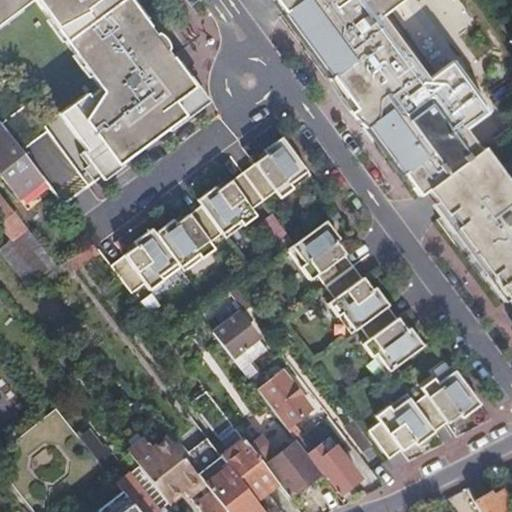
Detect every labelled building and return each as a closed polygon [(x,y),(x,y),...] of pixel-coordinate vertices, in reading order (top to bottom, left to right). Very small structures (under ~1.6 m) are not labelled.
[(0,0),(0,18),(24,0),(31,0),(100,92),(90,101),(84,92),(56,113),(83,149),(77,153),(86,165),(82,168),(91,181),(200,100),(126,0),(0,0)] [(270,0),(416,195),(424,189),(474,152),(476,150),(462,132),(471,126),(468,122),(479,114),(482,118),(486,114),(483,111),(484,110),(448,61),(432,73),(384,9),(395,0),(270,0)] [(31,87),(23,77),(12,85),(5,77),(0,80),(0,177),(16,198),(41,179),(18,150),(45,130),(20,95),(31,87)] [(252,164),(239,173),(260,201),(263,199),(272,192),(277,198),(290,189),(290,188),(287,184),(304,171),(279,137),(261,151),(263,154),(251,164),(252,164)] [(492,176),(497,172),(479,148),(476,150),(474,152),(492,176)] [(492,176),(474,152),(424,189),(442,213),(434,219),(498,305),(511,293),(511,191),(497,172),(492,176)] [(304,171),(287,184),(290,188),(308,175),(304,171)] [(260,201),(239,173),(228,181),(215,190),(212,186),(194,200),(198,205),(219,234),(236,221),(240,225),(240,226),(253,215),(249,209),(258,202),(258,203),(260,201)] [(41,179),(16,198),(20,203),(45,184),(41,179)] [(24,228),(0,198),(0,229),(39,278),(40,281),(56,268),(24,228)] [(219,234),(198,205),(186,215),(186,214),(173,224),(170,220),(152,233),(174,263),(177,267),(178,267),(195,254),(198,258),(198,259),(212,249),(207,242),(216,235),(219,234)] [(270,216),(258,224),(279,252),(290,243),(270,216)] [(236,221),(219,234),(222,238),(240,225),(236,221)] [(336,239),(323,221),(292,244),(289,246),(301,264),(297,267),(307,280),(313,276),(320,284),(320,285),(322,287),(350,266),(341,255),(342,254),(333,241),(336,239)] [(39,278),(0,229),(0,230),(7,239),(0,244),(0,253),(28,288),(39,278)] [(152,233),(149,229),(130,242),(133,246),(120,255),(121,256),(107,265),(129,293),(133,291),(133,290),(141,283),(146,290),(160,280),(157,276),(174,263),(152,233)] [(72,270),(97,251),(89,242),(65,261),(70,268),(72,270)] [(301,264),(289,246),(285,249),(297,267),(301,264)] [(198,258),(195,254),(178,267),(181,271),(198,258)] [(65,261),(56,268),(40,281),(46,288),(70,268),(65,261)] [(177,267),(174,263),(157,276),(160,280),(177,267)] [(359,278),(350,266),(322,287),(324,290),(331,299),(325,304),(335,317),(339,313),(352,331),(357,327),(385,306),(386,305),(372,287),(369,290),(359,277),(359,278)] [(216,327),(209,331),(237,367),(241,363),(238,358),(242,355),(245,361),(263,347),(229,303),(210,318),(216,327)] [(394,318),(385,306),(357,327),(359,330),(366,339),(360,344),(370,357),(374,354),(387,371),(421,346),(407,327),(404,330),(394,318)] [(352,331),(339,313),(335,317),(348,334),(352,331)] [(374,354),(370,357),(383,374),(387,371),(374,354)] [(435,383),(453,370),(449,365),(431,378),(435,383)] [(478,404),(453,370),(435,383),(431,378),(431,377),(418,388),(423,395),(414,402),(412,403),(432,431),(444,423),(457,414),(460,417),(478,404)] [(293,441),(299,437),(289,424),(308,410),(278,371),(258,386),(255,383),(251,386),(293,441)] [(244,443),(203,390),(187,403),(215,438),(216,436),(226,449),(217,456),(251,498),(273,481),(244,443)] [(404,393),(386,406),(389,410),(407,397),(404,393)] [(413,445),(432,431),(412,403),(411,403),(407,397),(389,410),(386,406),(386,405),(373,416),(377,422),(368,429),(368,428),(365,431),(386,459),(397,450),(398,450),(411,441),(413,445)] [(87,429),(77,437),(94,459),(104,451),(87,429)] [(180,457),(185,453),(170,434),(165,438),(180,457)] [(273,481),(286,498),(318,472),(304,454),(297,446),(293,441),(273,456),(255,434),(244,443),(273,481)] [(303,441),(299,436),(299,437),(293,441),(297,446),(303,441)] [(195,476),(180,457),(165,438),(164,437),(150,449),(142,438),(126,452),(165,500),(195,476)] [(251,498),(217,456),(203,438),(185,453),(180,457),(195,476),(200,483),(223,511),(260,511),(261,511),(251,498)] [(333,491),(334,493),(335,492),(337,493),(338,493),(342,498),(345,498),(348,496),(342,489),(357,478),(325,438),(311,448),(305,453),(334,490),(333,491)] [(305,453),(311,448),(303,441),(297,446),(304,454),(305,453)] [(104,451),(94,459),(113,483),(125,473),(111,455),(108,456),(104,451)] [(125,473),(113,483),(119,490),(123,496),(135,511),(153,511),(155,511),(125,473)] [(186,497),(187,496),(186,494),(200,483),(195,476),(165,500),(169,506),(184,494),(186,497)] [(198,511),(223,511),(200,483),(186,494),(187,496),(194,504),(193,505),(198,511)] [(103,511),(123,496),(119,490),(96,509),(98,511),(103,511)] [(478,509),(474,511),(507,511),(511,509),(511,508),(502,492),(493,497),(490,493),(474,502),(478,509)] [(135,511),(123,496),(103,511),(135,511)]
